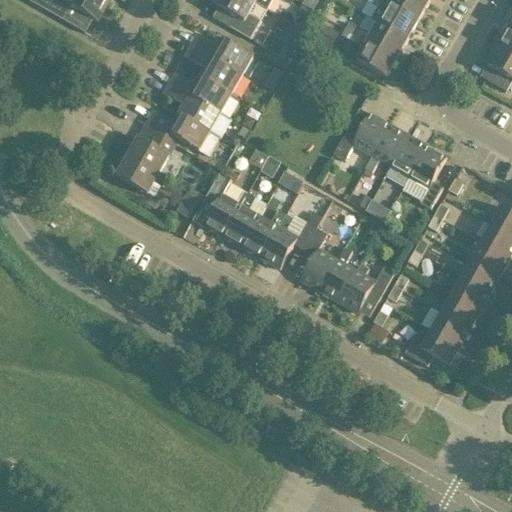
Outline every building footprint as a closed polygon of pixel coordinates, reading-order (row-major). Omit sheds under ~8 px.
[(64,0),(63,3),(57,0),(30,0),(28,4),(61,22),(69,9),(96,24),(107,5),(98,0),(64,0)] [(213,21),(229,30),(250,42),(259,25),(257,24),(265,11),(245,0),(218,0),(215,8),(219,10),(213,21)] [(245,0),(265,11),(267,12),(273,0),(245,0)] [(308,0),(303,8),(313,13),(317,6),(308,0)] [(366,19),(407,42),(418,24),(376,0),(376,1),(375,0),(370,0),(361,15),(366,19)] [(376,0),(418,24),(429,5),(420,0),(376,0)] [(312,16),(302,10),(296,21),(306,26),(312,16)] [(407,42),(366,19),(360,30),(349,24),(345,32),(397,61),(407,42)] [(312,42),(330,51),(338,35),(321,26),(312,42)] [(294,28),(286,43),(294,47),(302,32),(294,28)] [(511,32),(508,30),(498,49),(511,57),(511,32)] [(342,38),(363,52),(356,64),(386,80),(397,61),(345,32),(342,38)] [(191,49),(242,79),(253,59),(223,42),(218,51),(197,39),(191,49)] [(201,80),(232,97),(242,79),(191,49),(185,60),(206,72),(201,80)] [(507,94),(511,84),(511,57),(498,49),(487,69),(492,72),(486,82),(507,94)] [(169,87),(221,116),(232,97),(201,80),(196,88),(175,77),(169,87)] [(273,94),(278,85),(269,80),(263,89),(273,94)] [(230,124),(220,118),(221,116),(169,87),(163,97),(184,109),(180,118),(219,140),(220,141),(230,124)] [(353,149),(372,159),(390,128),(370,117),(370,119),(359,113),(346,136),(334,158),(344,164),(353,149)] [(208,160),(219,140),(180,118),(175,126),(154,114),(145,130),(175,148),(178,143),(208,160)] [(246,119),(241,127),(250,133),(255,124),(246,119)] [(369,179),(371,175),(372,176),(379,164),(391,170),(409,139),(390,128),(372,159),(365,172),(363,176),(369,179)] [(128,160),(158,178),(175,148),(145,130),(128,160)] [(249,135),(241,130),(236,138),(244,143),(249,135)] [(404,191),(409,181),(427,149),(409,139),(391,170),(385,180),(404,191)] [(420,207),(431,213),(443,191),(433,185),(447,160),(427,149),(409,181),(428,192),(420,207)] [(249,165),(254,168),(261,172),(269,160),(256,153),(249,165)] [(152,188),(161,193),(167,183),(158,178),(128,160),(117,180),(147,197),(152,188)] [(270,182),(279,166),(269,160),(260,176),(270,182)] [(279,186),(288,191),(294,180),(285,175),(279,186)] [(223,240),(241,208),(222,198),(231,183),(220,177),(207,199),(195,221),(205,227),(204,229),(223,240)] [(457,198),(463,187),(455,182),(448,194),(457,198)] [(188,220),(199,201),(188,194),(177,214),(188,220)] [(242,251),(260,219),(248,213),(255,200),(248,196),(241,208),(223,240),(242,251)] [(354,206),(366,213),(371,203),(372,202),(360,196),(354,206)] [(434,218),(443,223),(449,212),(441,207),(434,218)] [(381,209),(376,220),(384,225),(390,214),(381,209)] [(492,227),(511,238),(511,214),(502,209),(492,227)] [(261,261),(286,217),(278,213),(271,226),(260,219),(242,251),(261,261)] [(309,227),(295,219),(293,222),(286,217),(261,261),(280,272),(294,248),(304,254),(317,232),(309,227)] [(443,223),(434,218),(428,230),(436,235),(443,223)] [(309,227),(317,232),(322,223),(314,219),(309,227)] [(511,258),(511,238),(492,227),(482,245),(510,261),(511,258)] [(337,263),(319,253),(327,238),(317,232),(304,254),(314,259),(300,284),(320,295),(337,263)] [(414,254),(423,259),(429,247),(421,242),(414,254)] [(510,261),(482,245),(472,263),(500,279),(510,261)] [(338,306),(357,274),(345,268),(352,255),(345,251),(337,263),(320,295),(338,306)] [(423,259),(414,254),(407,265),(416,270),(423,259)] [(500,279),(472,263),(462,281),(490,297),(500,279)] [(384,270),(375,285),(365,279),(369,272),(361,267),(357,274),(338,306),(358,317),(360,313),(370,319),(395,276),(384,270)] [(394,289),(402,294),(409,283),(401,278),(394,289)] [(490,297),(462,281),(451,298),(480,315),(490,297)] [(402,294),(394,289),(387,301),(396,305),(402,294)] [(480,315),(451,298),(441,316),(470,333),(480,315)] [(382,330),(388,319),(380,314),(373,326),(374,326),(380,329),(382,330)] [(470,333),(441,316),(431,334),(460,350),(470,333)] [(388,334),(386,333),(382,330),(380,329),(374,326),(367,338),(382,347),(388,334)] [(428,370),(434,360),(449,369),(460,350),(431,334),(426,343),(416,337),(405,357),(428,370)]
